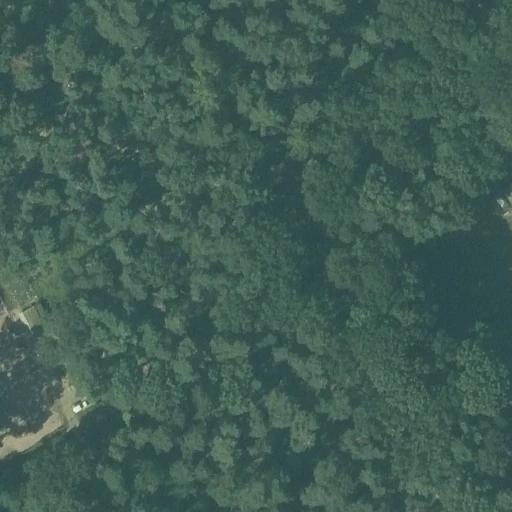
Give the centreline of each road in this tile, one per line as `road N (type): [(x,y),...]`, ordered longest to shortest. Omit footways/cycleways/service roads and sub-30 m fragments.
road 1 (unclassified): [(470,511),(319,256),(298,195),(304,167),(339,128),(482,32)]
road 2 (track): [(304,167),(250,164),(149,0)]
